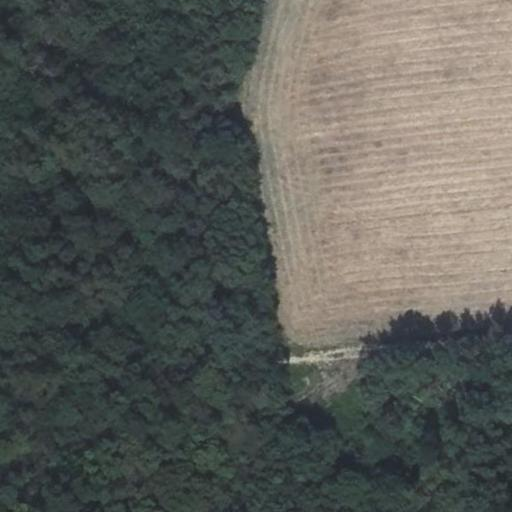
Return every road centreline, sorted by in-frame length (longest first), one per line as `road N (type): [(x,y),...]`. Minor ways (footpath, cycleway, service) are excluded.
road 1 (track): [(511,339),(271,361)]
road 2 (track): [(63,511),(202,381)]
